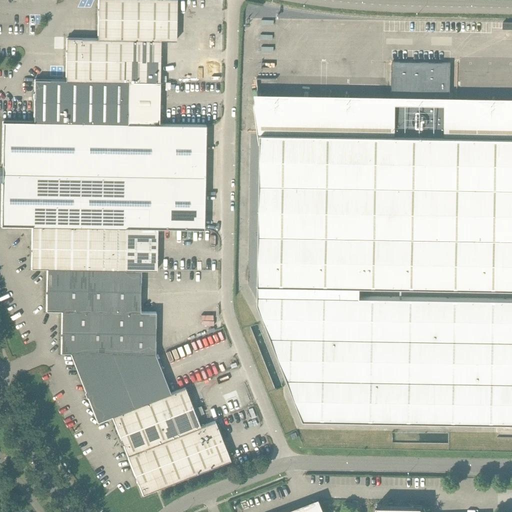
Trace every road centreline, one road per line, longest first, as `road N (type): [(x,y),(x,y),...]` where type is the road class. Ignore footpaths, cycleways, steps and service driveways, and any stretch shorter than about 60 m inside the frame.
road 1 (unclassified): [(288,465),(228,319),(229,0)]
road 2 (unclassified): [(288,465),(511,465)]
road 3 (tertiary): [(511,6),(322,0)]
road 4 (tertiary): [(72,511),(0,384)]
road 5 (unclassified): [(169,511),(288,465)]
